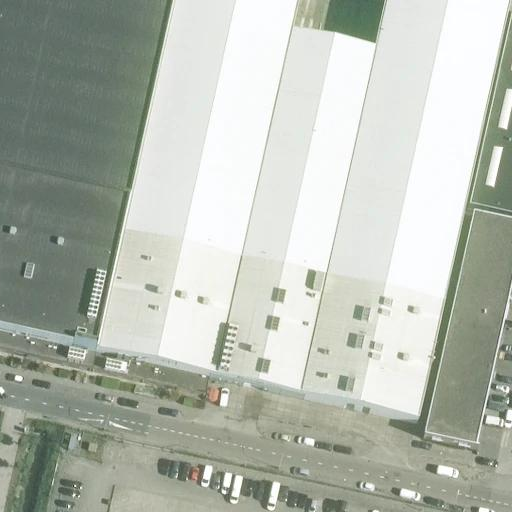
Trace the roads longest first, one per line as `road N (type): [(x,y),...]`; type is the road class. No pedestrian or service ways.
road 1 (unclassified): [(511,506),(0,394)]
road 2 (unknown): [(240,511),(124,484),(103,484),(84,511)]
